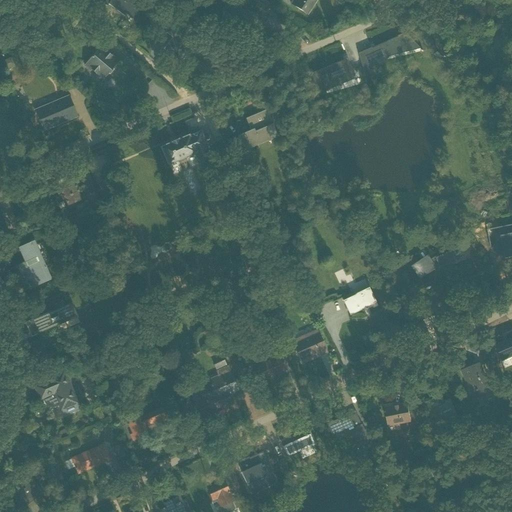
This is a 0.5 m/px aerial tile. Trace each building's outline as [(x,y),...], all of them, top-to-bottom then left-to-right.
[(101,0),(101,1),(132,22),(144,4),(137,0),(101,0)] [(291,3),(309,14),(318,0),(292,0),(293,0),(291,3)] [(232,25),(259,35),(266,17),(239,7),(232,25)] [(192,54),(202,39),(174,20),(165,32),(173,38),(164,50),(181,62),(189,52),(192,54)] [(107,80),(123,64),(107,48),(91,64),(107,80)] [(45,132),(80,117),(71,95),(36,110),(45,132)] [(250,143),(276,133),(264,103),(238,113),(250,143)] [(22,141),(33,135),(23,114),(11,120),(22,141)] [(174,172),(213,157),(203,130),(164,145),(174,172)] [(68,206),(83,200),(73,175),(58,181),(68,206)] [(505,259),(511,257),(511,224),(498,227),(500,236),(491,249),(505,259)] [(20,294),(53,279),(36,241),(18,249),(24,262),(9,269),(20,294)] [(417,279),(456,259),(451,247),(428,259),(426,255),(409,263),(417,279)] [(351,315),(380,303),(374,288),(345,300),(351,315)] [(83,324),(74,302),(33,319),(42,341),(83,324)] [(302,363),(328,353),(318,328),(292,338),(302,363)] [(511,337),(495,345),(502,362),(511,357),(511,337)] [(262,381),(288,370),(281,353),(256,364),(262,381)] [(471,401),(490,393),(477,362),(457,370),(471,401)] [(200,412),(242,393),(230,366),(216,372),(218,376),(190,388),(200,412)] [(63,415),(80,409),(66,371),(33,383),(40,400),(44,399),(46,405),(49,407),(52,407),(55,407),(59,405),(63,415)] [(433,423),(454,414),(445,391),(424,400),(433,423)] [(383,426),(407,422),(404,403),(380,407),(383,426)] [(145,436),(174,424),(166,406),(137,418),(145,436)] [(359,445),(369,441),(364,430),(361,424),(360,425),(354,410),(336,419),(326,424),(331,436),(335,434),(338,441),(345,438),(347,442),(356,438),(359,445)] [(313,445),(306,428),(290,435),(293,441),(281,447),(286,457),(313,445)] [(279,437),(282,443),(290,438),(287,433),(279,437)] [(79,473),(110,460),(103,444),(72,457),(79,473)] [(27,506),(45,493),(29,471),(20,478),(17,475),(2,486),(12,499),(19,494),(27,506)] [(219,509),(236,502),(225,477),(208,484),(219,509)] [(162,511),(192,511),(187,499),(184,500),(182,496),(164,503),(166,508),(161,510),(162,511)]
